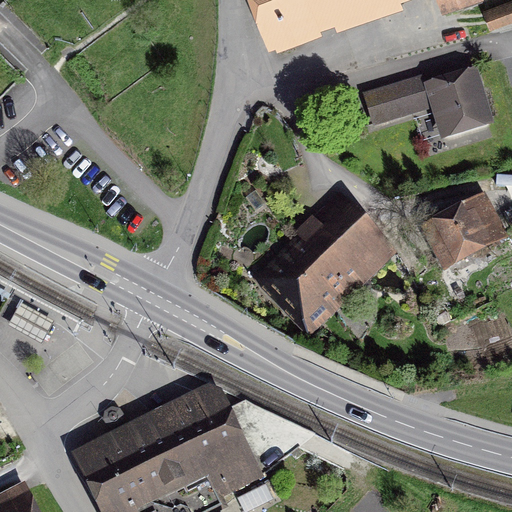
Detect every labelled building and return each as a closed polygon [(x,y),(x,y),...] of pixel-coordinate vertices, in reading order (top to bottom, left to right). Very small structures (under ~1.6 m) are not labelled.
[(253,0),(271,47),(395,0),(253,0)] [(438,0),(443,10),(468,0),(438,0)] [(511,4),(482,15),(487,30),(511,21),(511,4)] [(471,79),(424,94),(428,108),(438,140),(485,125),(471,79)] [(422,86),(366,102),(373,125),(428,108),(424,94),(422,86)] [(481,210),(424,240),(439,270),(497,240),(481,210)] [(340,212),(264,285),(306,329),(382,255),(340,212)] [(10,327),(43,344),(54,321),(21,305),(10,327)] [(214,398),(76,468),(98,511),(145,511),(146,511),(211,478),(220,497),(255,479),(214,398)] [(265,488),(239,500),(244,511),(248,511),(271,501),(265,488)]
